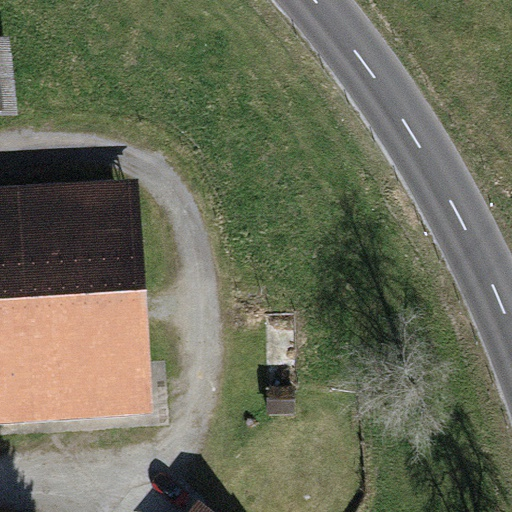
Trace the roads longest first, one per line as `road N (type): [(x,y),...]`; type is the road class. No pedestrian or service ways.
road 1 (track): [(0,155),(119,147),(193,208),(221,367),(171,467),(0,487)]
road 2 (tertiary): [(313,0),(447,182),(511,330)]
